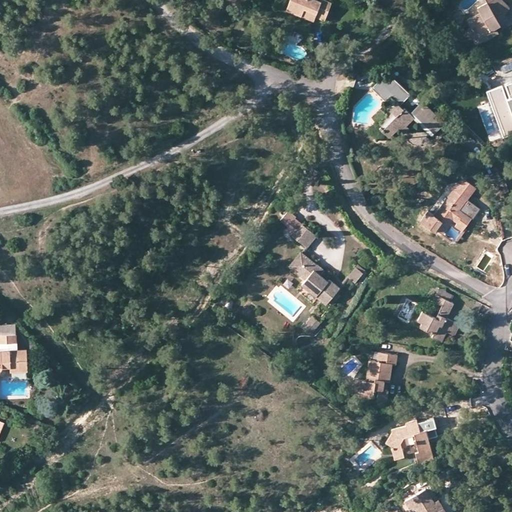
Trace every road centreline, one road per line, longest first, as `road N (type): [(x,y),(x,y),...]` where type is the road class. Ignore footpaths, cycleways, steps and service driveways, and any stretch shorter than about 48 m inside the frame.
road 1 (residential): [(505,302),(402,247),(362,211),(310,98),(233,64),(154,0)]
road 2 (unknown): [(318,105),(343,67),(389,33),(412,0)]
road 3 (residential): [(505,302),(492,380),(511,430)]
